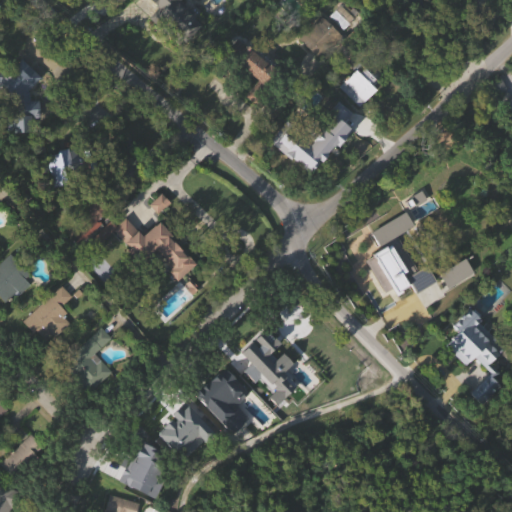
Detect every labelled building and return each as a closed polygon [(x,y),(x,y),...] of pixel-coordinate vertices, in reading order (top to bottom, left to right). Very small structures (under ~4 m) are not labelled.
[(104,0),(120,20),(133,10),(138,17),(152,6),(147,0),(104,0)] [(184,0),(207,20),(187,42),(185,41),(182,44),(155,20),(164,9),(154,0),(184,0)] [(352,17),(342,29),(326,16),(337,4),(352,17)] [(317,60),(316,61),(295,41),(318,15),(340,35),(317,60)] [(190,73),(202,56),(195,51),(199,45),(162,19),(152,34),(162,41),(157,49),(190,73)] [(376,53),(375,55),(352,34),(365,19),(388,40),(376,53)] [(261,101),(255,108),(240,96),(253,79),(230,61),(244,43),(282,73),(261,101)] [(324,48),(301,69),(316,85),(339,64),(324,48)] [(21,56),(42,76),(29,89),(29,100),(38,99),(39,117),(31,117),(32,131),(13,132),(13,130),(2,131),(2,117),(13,117),(13,105),(15,103),(0,89),(0,63),(2,63),(2,69),(10,69),(21,56)] [(383,74),(369,89),(371,92),(357,107),(337,87),(352,72),(356,75),(360,70),(356,66),(365,57),(383,74)] [(234,95),(265,116),(277,100),(246,78),(234,95)] [(33,163),(33,150),(40,143),(39,132),(31,133),(30,121),(42,109),(23,91),(0,114),(1,120),(12,131),(13,146),(8,151),(9,164),(33,163)] [(360,139),(376,122),(372,118),(381,108),(374,102),(370,106),(361,97),(340,120),(360,139)] [(271,174),(313,207),(351,160),(345,155),(353,145),(341,135),(309,175),(285,156),(271,174)] [(472,160),(458,174),(436,152),(451,138),(472,160)] [(93,145),(102,182),(81,187),(76,164),(69,166),(72,175),(54,179),(48,156),(62,153),(61,150),(93,145)] [(50,214),(70,213),(69,183),(49,184),(50,214)] [(101,224),(79,245),(71,237),(90,218),(83,211),(98,196),(109,208),(97,220),(101,224)] [(124,217),(139,235),(156,220),(168,234),(166,236),(170,241),(171,240),(179,249),(180,248),(195,264),(176,281),(167,270),(169,268),(159,255),(147,266),(140,259),(138,260),(132,253),(129,257),(123,250),(126,247),(121,242),(122,240),(112,228),(124,217)] [(88,245),(93,250),(74,271),(81,278),(108,249),(95,237),(88,245)] [(371,262),(381,282),(366,289),(384,325),(393,321),(395,325),(409,318),(402,304),(408,301),(405,294),(409,292),(402,279),(397,282),(392,272),(415,260),(407,245),(371,262)] [(143,268),(126,250),(117,258),(111,252),(94,268),(100,275),(114,262),(131,279),(127,282),(139,295),(156,279),(173,297),(168,302),(178,313),(197,295),(158,254),(143,268)] [(162,284),(169,292),(191,272),(203,284),(177,308),(180,311),(173,317),(170,314),(157,326),(146,314),(152,308),(142,297),(135,304),(125,292),(155,264),(165,275),(159,281),(162,284)] [(31,312),(9,332),(0,322),(0,295),(15,282),(34,303),(28,309),(31,312)] [(474,305),(465,290),(439,306),(448,321),(474,305)] [(408,309),(416,325),(435,314),(427,299),(408,309)] [(65,355),(46,373),(25,351),(59,318),(77,336),(71,342),(74,346),(65,355)] [(505,380),(479,353),(481,351),(471,340),(453,357),(459,364),(445,377),(465,397),(474,388),(490,405),(470,425),(481,436),(501,418),(494,410),(499,405),(489,395),(505,380)] [(118,403),(96,423),(67,392),(105,356),(116,368),(99,383),(118,403)] [(200,437),(187,448),(183,443),(173,452),(160,437),(167,430),(164,427),(173,419),(171,416),(187,402),(207,424),(197,433),(200,437)] [(232,465),(205,437),(221,422),(218,420),(231,408),(246,423),(228,440),(242,455),(232,465)] [(0,430),(10,440),(0,449),(0,430)] [(149,494),(147,498),(118,477),(124,469),(122,468),(132,454),(147,465),(141,473),(157,484),(149,494)] [(32,467),(44,480),(37,485),(42,490),(17,511),(11,511),(0,499),(0,497),(13,485),(8,478),(19,469),(23,475),(32,467)] [(118,511),(163,511),(168,503),(155,497),(162,481),(143,473),(130,501),(125,499),(118,511)] [(103,511),(109,494),(139,504),(136,511),(103,511)]
